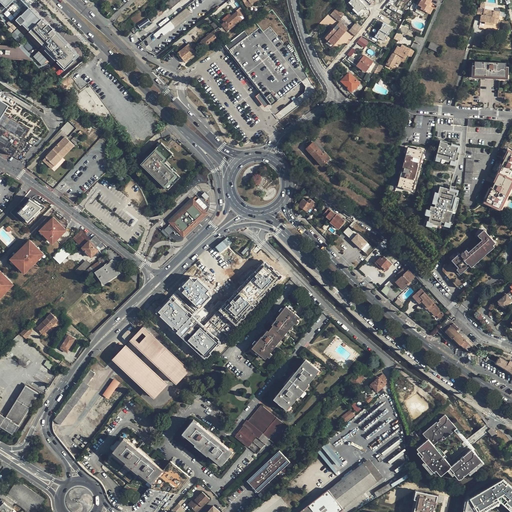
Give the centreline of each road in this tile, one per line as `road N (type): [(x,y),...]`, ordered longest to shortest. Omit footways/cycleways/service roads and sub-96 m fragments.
road 1 (primary): [(511,400),(389,315),(303,232),(282,200)]
road 2 (residential): [(287,186),(374,229),(479,334),(511,349)]
road 3 (primary): [(294,241),(413,350),(511,417)]
road 4 (primary): [(249,156),(208,135),(76,0)]
road 5 (residential): [(158,277),(0,161)]
road 6 (primary): [(56,0),(183,127)]
road 7 (residential): [(334,96),(511,115)]
